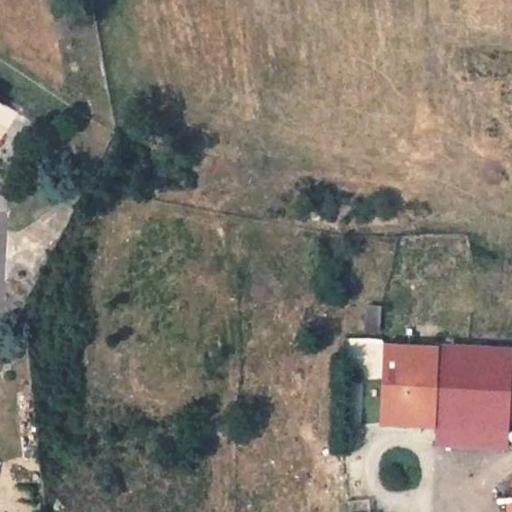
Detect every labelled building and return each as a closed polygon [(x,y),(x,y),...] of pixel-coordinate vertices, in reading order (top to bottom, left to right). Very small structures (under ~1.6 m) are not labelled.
[(380,306),(364,305),(363,331),(379,332),(380,306)] [(437,345),(384,341),(380,425),(434,428),(437,345)] [(511,350),(437,345),(434,428),(508,433),(508,422),(511,358),(511,350)] [(508,433),(434,428),(433,445),(506,450),(508,433)] [(363,490),(348,491),(351,511),(365,511),(363,490)]
